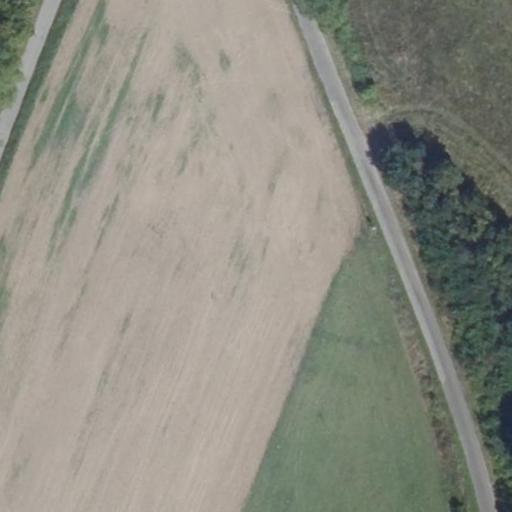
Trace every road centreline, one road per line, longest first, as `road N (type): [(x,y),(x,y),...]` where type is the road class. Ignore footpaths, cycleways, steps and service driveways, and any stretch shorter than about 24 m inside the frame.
road 1 (unclassified): [(487,511),(460,411),(297,0)]
road 2 (unclassified): [(60,0),(0,166)]
